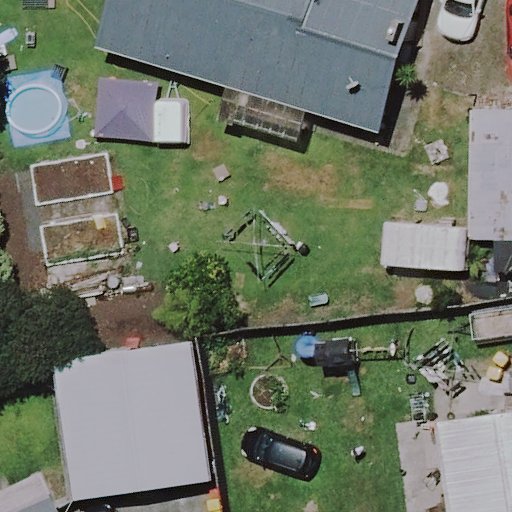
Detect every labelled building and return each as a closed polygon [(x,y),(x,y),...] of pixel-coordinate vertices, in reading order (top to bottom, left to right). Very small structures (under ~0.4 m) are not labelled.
[(418,0),(106,0),(91,51),(226,90),(216,125),(294,148),(304,115),(378,137),(418,0)] [(466,243),(498,244),(498,282),(511,281),(511,114),(467,114),(466,243)] [(64,213),(9,235),(40,313),(95,291),(64,213)] [(459,227),(373,225),(371,279),(458,281),(459,227)] [(211,485),(190,348),(51,369),(71,506),(211,485)] [(511,511),(511,416),(430,431),(443,511),(511,511)] [(57,511),(53,501),(26,511),(57,511)]
